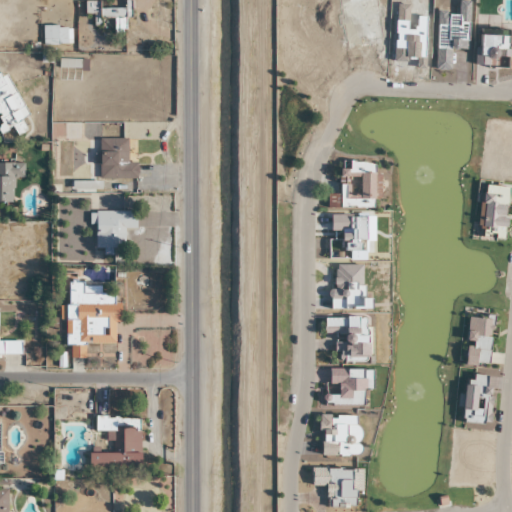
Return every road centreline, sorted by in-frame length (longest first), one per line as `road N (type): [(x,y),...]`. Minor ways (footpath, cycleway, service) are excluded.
road 1 (residential): [(354,85),(511,95),(504,476),(511,511)]
road 2 (tertiary): [(193,511),(189,0)]
road 3 (residential): [(288,511),(310,178),(354,85)]
road 4 (residential): [(0,377),(192,377)]
